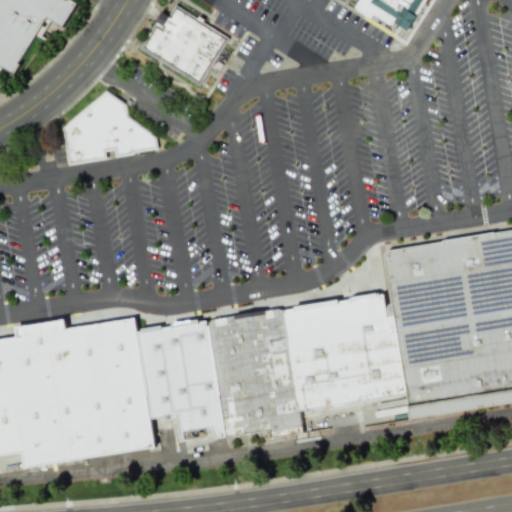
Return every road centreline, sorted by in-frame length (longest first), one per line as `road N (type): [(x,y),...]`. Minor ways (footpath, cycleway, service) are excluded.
road 1 (primary): [(511,462),(203,511)]
road 2 (tertiary): [(128,0),(71,75),(0,129)]
